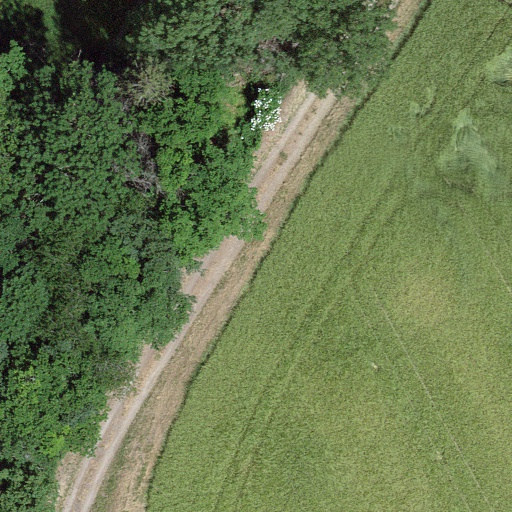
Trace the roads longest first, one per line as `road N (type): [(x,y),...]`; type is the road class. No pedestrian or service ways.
road 1 (track): [(390,0),(135,392),(82,511)]
road 2 (track): [(160,0),(0,287)]
